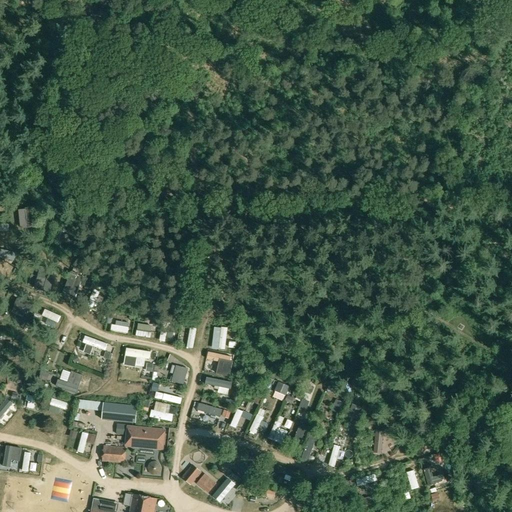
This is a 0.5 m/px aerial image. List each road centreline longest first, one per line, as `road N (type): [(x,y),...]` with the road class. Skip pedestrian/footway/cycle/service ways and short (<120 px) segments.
road 1 (track): [(162,0),(218,262),(216,294),(192,360)]
road 2 (unknown): [(333,472),(249,436),(183,431)]
